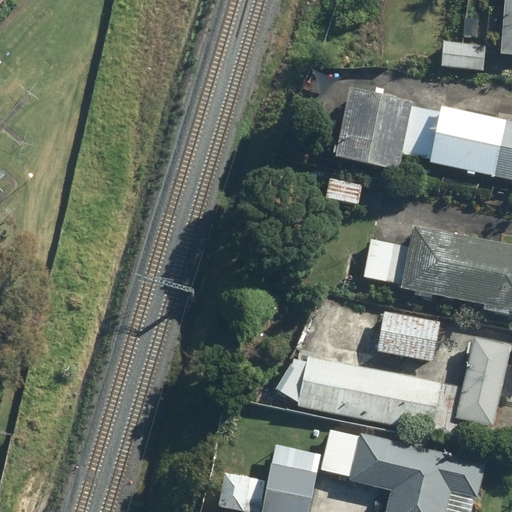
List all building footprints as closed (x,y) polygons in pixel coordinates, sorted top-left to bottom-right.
[(0,0),(0,10),(9,0),(0,0)] [(511,0),(504,0),(500,59),(511,59),(511,0)] [(443,45),(440,70),(481,74),(484,49),(443,45)] [(353,91),(336,160),(400,175),(404,159),(428,165),(428,166),(511,186),(511,123),(443,107),(440,117),(414,111),(415,106),(353,91)] [(329,182),(325,202),(358,208),(362,189),(329,182)] [(400,286),(399,291),(416,294),(414,300),(430,303),(431,300),(481,312),(481,314),(511,321),(511,249),(417,228),(412,249),(371,239),(362,277),(400,286)] [(386,316),(380,355),(433,364),(440,325),(386,316)] [(493,431),(510,348),(473,341),(456,423),(493,431)] [(296,409),(429,435),(439,385),(306,359),(296,409)] [(330,432),(320,473),(349,480),(348,483),(390,494),(385,511),(447,511),(452,496),(478,502),(488,465),(360,434),(359,440),(330,432)] [(313,511),(319,477),(265,469),(258,511),(313,511)]
